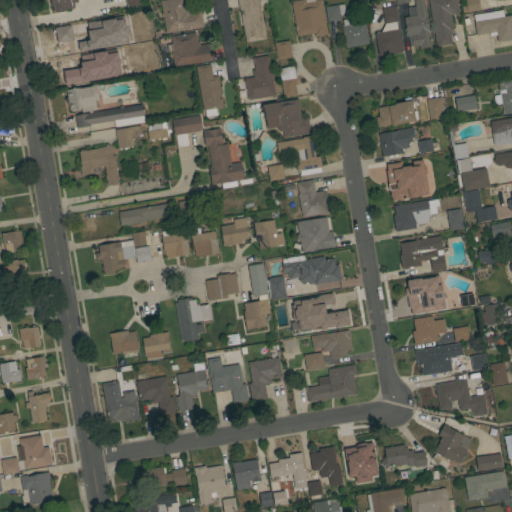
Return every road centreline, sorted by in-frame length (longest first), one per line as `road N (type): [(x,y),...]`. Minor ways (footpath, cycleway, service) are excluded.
road 1 (residential): [(91,458),(398,407),(384,378),(334,87),(511,59)]
road 2 (tertiary): [(99,511),(17,0)]
